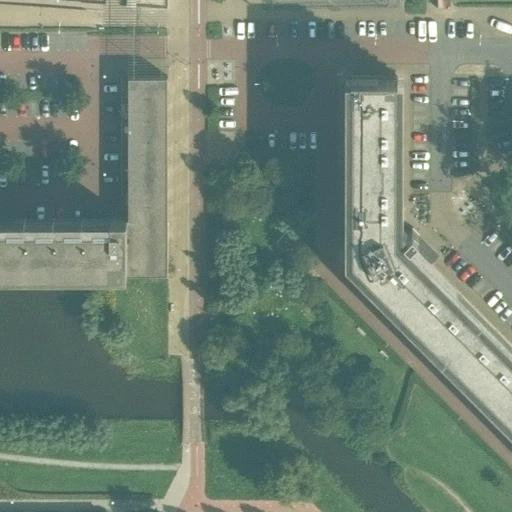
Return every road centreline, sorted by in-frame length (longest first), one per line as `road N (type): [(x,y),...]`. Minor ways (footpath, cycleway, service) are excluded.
road 1 (residential): [(511,449),(326,262),(326,119)]
road 2 (residential): [(511,292),(438,215),(442,53)]
road 3 (residential): [(247,51),(111,51),(89,60)]
road 4 (residential): [(247,51),(249,118),(326,119)]
